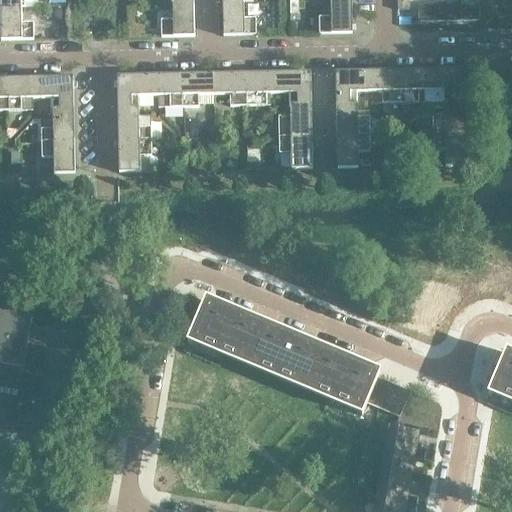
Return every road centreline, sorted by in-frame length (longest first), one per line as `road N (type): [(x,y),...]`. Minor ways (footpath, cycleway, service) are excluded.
road 1 (residential): [(148,511),(165,298),(186,286),(430,371)]
road 2 (residential): [(386,50),(209,54)]
road 3 (residential): [(435,511),(449,401),(430,371)]
road 4 (residential): [(511,48),(386,50)]
